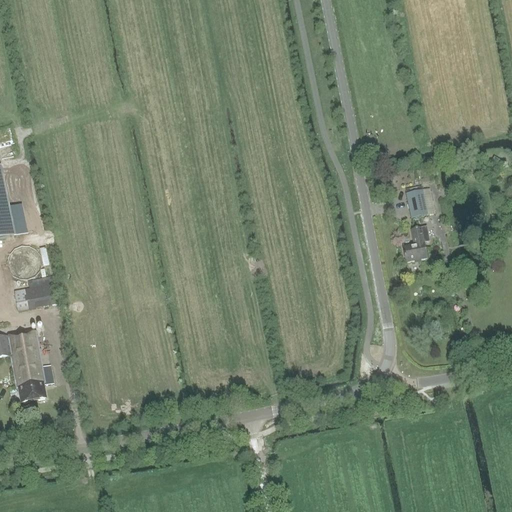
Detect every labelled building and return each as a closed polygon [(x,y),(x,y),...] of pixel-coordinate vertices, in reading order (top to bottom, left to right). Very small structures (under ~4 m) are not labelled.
[(0,166),(0,240),(16,237),(1,167),(0,166)] [(412,219),(428,216),(423,192),(407,195),(412,219)] [(406,264),(427,260),(421,230),(412,232),(414,246),(403,248),(405,256),(404,256),(404,258),(405,258),(406,264)] [(40,273),(42,265),(41,258),(36,252),(29,248),(22,247),(15,250),(9,257),(7,264),(9,271),(13,277),(21,281),(28,281),(35,278),(40,273)] [(30,291),(26,292),(14,294),(18,314),(30,311),(59,306),(53,279),(29,283),(30,291)] [(0,333),(15,330),(13,318),(0,320),(0,333)] [(7,338),(0,339),(0,360),(11,358),(17,390),(20,389),(22,403),(23,403),(23,404),(45,400),(45,398),(44,390),(45,390),(45,387),(54,385),(51,368),(43,370),(36,333),(7,338)] [(417,397),(410,399),(411,406),(419,405),(417,397)]
